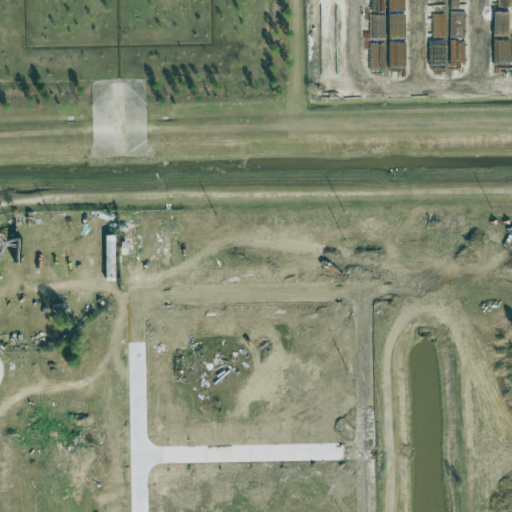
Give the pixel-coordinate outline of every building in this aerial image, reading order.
[(406,12),(405,0),(388,0),(389,12),(406,12)] [(389,39),(406,39),(406,15),(388,16),(389,39)] [(430,67),(447,68),(447,42),(431,42),(430,67)] [(467,66),(466,42),(450,43),(451,67),(467,66)] [(138,224),(129,224),(130,243),(122,243),(122,256),(131,256),(131,260),(139,260),(138,224)]
